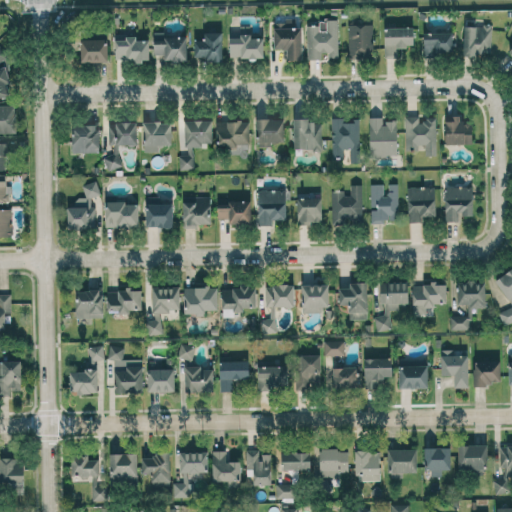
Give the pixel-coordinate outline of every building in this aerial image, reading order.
[(51,0),(47,0),(27,0),(27,8),(51,7),(51,0)] [(338,55),(337,19),(319,20),(319,25),(306,25),(307,59),(322,59),(322,55),(338,55)] [(348,57),(372,57),(373,24),(349,24),(348,57)] [(229,31),(229,57),(263,58),(264,37),(250,37),(251,25),(240,25),(239,32),(229,31)] [(482,56),(482,51),(491,51),(492,26),(464,25),(463,55),(482,56)] [(301,60),(302,28),(274,27),(273,48),(287,49),(287,60),(301,60)] [(414,27),(384,27),(384,57),(398,57),(398,46),(414,46),(414,27)] [(206,62),(223,61),(222,32),(203,32),(203,39),(194,40),(194,56),(206,56),(206,62)] [(453,32),(423,32),(423,55),(452,55),(453,32)] [(187,60),(186,33),(153,34),(154,55),(164,54),(164,61),(187,60)] [(115,61),(149,60),(148,40),(136,40),(136,34),(114,35),(115,61)] [(80,62),(108,61),(107,38),(80,39),(80,62)] [(0,97),(11,96),(6,68),(0,68),(0,97)] [(0,133),(16,133),(16,107),(0,107),(0,133)] [(436,119),(418,119),(418,115),(404,116),(405,148),(425,148),(425,155),(436,155),(436,119)] [(445,144),(472,143),(472,120),(460,121),(459,115),(444,115),(445,144)] [(359,161),(360,118),(332,117),(332,159),(342,159),(343,149),(350,149),(350,161),(359,161)] [(369,117),(369,156),(397,156),(396,121),(382,121),(382,117),(369,117)] [(284,141),(283,118),(256,119),(257,146),(271,146),(271,141),(284,141)] [(293,120),(294,150),(322,149),(321,119),(293,120)] [(185,120),(185,154),(178,154),(179,169),(194,169),(193,146),(212,145),(212,120),(185,120)] [(171,121),(142,122),(143,152),(159,151),(159,145),(171,144),(171,121)] [(249,121),(216,121),(216,145),(249,144),(249,121)] [(136,144),(136,123),(108,122),(108,143),(136,144)] [(72,152),(99,151),(98,124),(71,125),(72,152)] [(117,152),(103,157),(108,170),(122,165),(117,152)] [(5,174),(0,174),(0,202),(10,202),(9,185),(6,185),(5,174)] [(67,207),(68,229),(95,228),(95,206),(91,206),(91,196),(99,196),(98,182),(83,182),(84,197),(75,197),(75,206),(67,207)] [(370,184),(371,208),(370,208),(371,222),(399,221),(397,183),(385,184),(385,183),(370,184)] [(331,192),(332,224),(363,223),(362,184),(350,184),(350,191),(331,192)] [(472,215),(473,186),(445,185),(445,221),(459,221),(459,215),(472,215)] [(435,216),(434,186),(407,187),(408,222),(422,222),(422,216),(435,216)] [(258,190),(259,225),(272,225),(272,220),(286,219),(285,189),(258,190)] [(210,196),(182,196),(183,228),(198,227),(198,224),(211,223),(210,196)] [(322,223),(321,197),(297,197),(297,223),(322,223)] [(217,201),(218,219),(228,219),(228,224),(251,223),(251,200),(217,201)] [(138,201),(105,202),(105,227),(139,226),(138,201)] [(145,202),(146,227),(173,226),(173,203),(159,203),(159,202),(145,202)] [(12,208),(0,208),(0,236),(12,236),(12,208)] [(511,268),(495,280),(511,305),(498,313),(507,326),(511,322),(511,268)] [(485,280),(457,280),(458,304),(468,304),(468,308),(485,308),(485,280)] [(379,282),(380,304),(384,304),(384,315),(374,315),(375,330),(391,329),(390,310),(399,310),(398,303),(408,302),(408,281),(379,282)] [(339,287),(339,304),(349,304),(349,318),(367,318),(367,282),(349,282),(349,287),(339,287)] [(328,283),(301,284),(302,312),(322,312),(322,306),(328,306),(328,283)] [(446,284),(438,284),(437,283),(412,283),(413,308),(435,308),(434,303),(446,303),(446,284)] [(294,285),(265,284),(265,306),(294,306),(294,285)] [(179,285),(152,287),(154,320),(147,320),(148,335),(162,334),(161,311),(180,310),(179,285)] [(183,288),(184,314),(218,313),(217,286),(183,288)] [(222,287),(223,315),(243,314),(243,307),(256,307),(256,286),(222,287)] [(76,318),(103,317),(102,289),(75,290),(76,318)] [(142,290),(131,290),(107,289),(106,312),(128,312),(128,309),(141,309),(142,290)] [(11,313),(11,293),(0,293),(0,328),(5,329),(5,313),(11,313)] [(262,318),(262,331),(275,331),(276,308),(270,308),(270,318),(262,318)] [(470,329),(470,314),(450,315),(450,330),(470,329)] [(344,354),(344,340),(324,340),(324,355),(344,354)] [(178,357),(192,360),(195,345),(180,343),(178,357)] [(89,361),(105,359),(103,344),(88,346),(89,361)] [(123,359),(124,346),(108,345),(108,359),(115,359),(114,392),(142,392),(143,359),(123,359)] [(468,387),(468,354),(454,354),(454,349),(441,349),(441,376),(454,375),(454,387),(468,387)] [(321,355),(299,354),(298,387),(320,388),(321,355)] [(363,358),(364,387),(378,387),(378,377),(392,377),(391,357),(363,358)] [(21,389),(21,360),(0,360),(0,395),(11,395),(11,389),(21,389)] [(248,379),(248,360),(219,361),(220,391),(233,391),(232,379),(248,379)] [(500,384),(500,360),(473,360),(474,384),(500,384)] [(428,364),(399,365),(399,388),(428,388),(428,364)] [(202,365),(183,366),(184,392),(214,391),(213,368),(202,369),(202,365)] [(287,365),(258,366),(258,389),(272,389),(272,385),(287,385),(287,365)] [(358,387),(358,367),(333,367),(333,388),(358,387)] [(148,392),(174,391),(174,368),(147,368),(148,392)] [(98,393),(97,369),(70,370),(71,393),(98,393)] [(486,444),(458,445),(459,471),(487,470),(486,444)] [(493,493),(511,493),(511,474),(511,473),(511,444),(499,445),(499,468),(503,468),(503,478),(493,478),(493,493)] [(451,447),(424,447),(424,468),(431,468),(431,475),(441,476),(442,469),(451,469),(451,447)] [(388,449),(388,472),(417,472),(416,448),(388,449)] [(348,449),(319,449),(320,477),(340,476),(340,471),(348,471),(348,449)] [(355,475),(361,475),(361,480),(379,480),(380,450),(355,449),(355,475)] [(240,480),(241,461),(225,461),(226,450),(212,450),(212,480),(240,480)] [(270,454),(259,454),(259,450),(246,450),(246,476),(253,476),(253,484),(271,484),(270,454)] [(141,457),(142,474),(151,474),(151,483),(170,483),(170,451),(153,452),(153,457),(141,457)] [(179,451),(179,472),(207,472),(207,451),(179,451)] [(311,452),(281,452),(281,469),(311,469),(311,452)] [(137,484),(137,453),(109,453),(110,484),(137,484)] [(92,501),(107,500),(107,485),(98,486),(98,459),(88,459),(88,454),(71,454),(72,477),(92,476),(92,501)] [(23,457),(0,457),(0,486),(16,486),(16,493),(24,493),(23,457)] [(191,472),(184,472),(184,482),(174,482),(174,496),(190,497),(191,472)] [(293,484),(276,484),(276,498),(293,498),(293,484)] [(390,511),(408,511),(408,504),(391,503),(390,511)]
